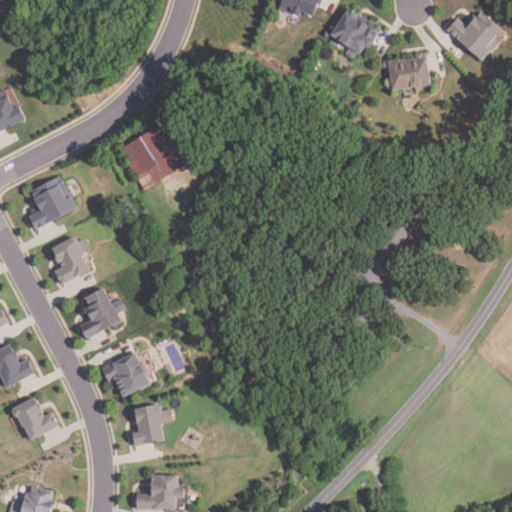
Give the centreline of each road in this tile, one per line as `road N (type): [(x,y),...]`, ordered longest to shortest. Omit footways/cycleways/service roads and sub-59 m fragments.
road 1 (residential): [(310,511),(462,345),(511,268)]
road 2 (residential): [(0,226),(95,408),(101,511)]
road 3 (residential): [(0,177),(129,102),(171,43),(185,0)]
